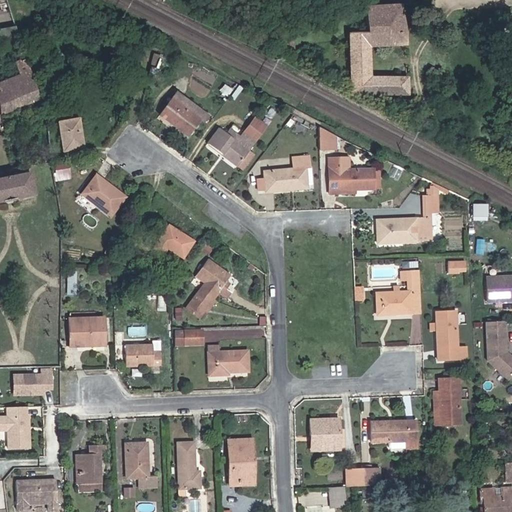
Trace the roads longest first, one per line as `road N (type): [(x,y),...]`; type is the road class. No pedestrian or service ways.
road 1 (residential): [(135,147),(263,237),(275,268),(277,395)]
road 2 (residential): [(277,395),(82,404)]
road 3 (unknown): [(263,237),(405,211)]
road 4 (residential): [(396,378),(277,395)]
